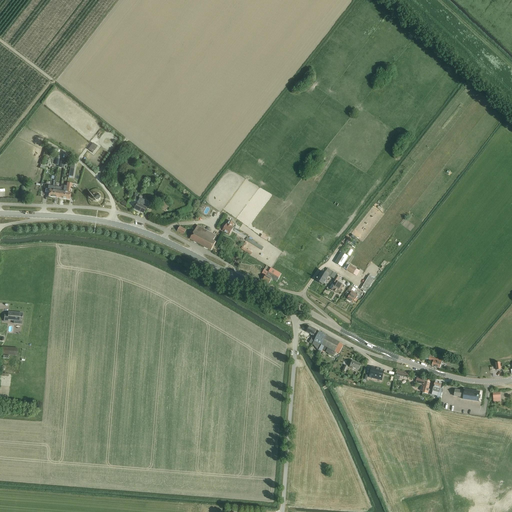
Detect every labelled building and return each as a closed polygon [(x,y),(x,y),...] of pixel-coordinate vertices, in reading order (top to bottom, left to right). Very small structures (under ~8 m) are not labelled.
[(93,143),(88,149),(93,153),(97,147),(93,143)] [(46,189),(45,193),(49,193),(48,197),(54,197),(55,190),(55,187),(56,182),(53,182),(53,186),(48,186),(48,189),(46,189)] [(142,206),(145,201),(140,198),(134,209),(139,212),(139,211),(143,213),(146,208),(142,206)] [(229,235),(233,228),(232,227),(234,224),(229,221),(227,224),(226,226),(222,224),(220,228),(219,230),(222,231),(229,235)] [(211,251),(216,242),(213,241),(216,236),(198,225),(190,239),(211,251)] [(183,235),(185,232),(186,230),(180,226),(177,231),(183,235)] [(245,240),(258,248),(262,250),(263,248),(247,238),(245,240)] [(341,267),(348,257),(341,253),(335,263),(341,267)] [(346,270),(353,274),(356,269),(349,265),(346,270)] [(322,271),(316,280),(323,284),(323,283),(325,284),(327,281),(325,280),(327,277),(328,275),(330,276),(333,272),(327,269),(325,273),(322,271)] [(266,275),(263,280),(269,284),(272,279),(277,282),(279,278),(281,274),(276,271),(274,275),(268,272),(266,276),(266,275)] [(341,289),(343,285),(337,281),(339,277),(337,276),(333,282),(335,283),(331,290),(338,294),(339,292),(340,293),(342,290),(341,289)] [(366,293),(374,280),(368,277),(361,289),(366,293)] [(356,302),(357,300),(356,299),(358,295),(351,291),(347,299),(353,303),(354,301),(356,302)] [(4,314),(4,321),(8,322),(8,320),(13,321),(13,324),(21,324),(21,321),(22,313),(8,312),(8,314),(4,314)] [(315,337),(316,338),(318,332),(316,331),(316,330),(309,326),(306,332),(313,336),(315,337)] [(320,353),(322,349),(324,346),(321,345),(326,336),(323,334),(322,333),(319,331),(318,332),(316,338),(312,344),(320,353)] [(324,346),(322,349),(326,351),(325,352),(329,354),(337,341),(326,336),(321,345),(324,346)] [(337,341),(329,354),(333,357),(336,352),(339,354),(343,345),(339,343),(340,343),(337,341)] [(17,356),(17,348),(2,347),(1,355),(17,356)] [(442,361),(429,357),(426,356),(425,359),(428,360),(428,361),(433,362),(432,366),(439,369),(442,361)] [(359,370),(361,364),(352,361),(349,367),(359,370)] [(372,368),(369,378),(374,379),(375,377),(382,378),(384,371),(372,368)] [(396,370),(394,379),(396,379),(397,379),(398,379),(399,378),(400,376),(408,378),(409,373),(396,370)] [(427,394),(429,389),(431,379),(426,378),(426,381),(422,392),(427,394)] [(432,391),(431,395),(437,396),(438,393),(439,393),(439,392),(442,383),(435,381),(432,390),(432,391)] [(478,402),(480,392),(464,389),(464,391),(455,390),(454,396),(463,397),(462,399),(478,402)]
